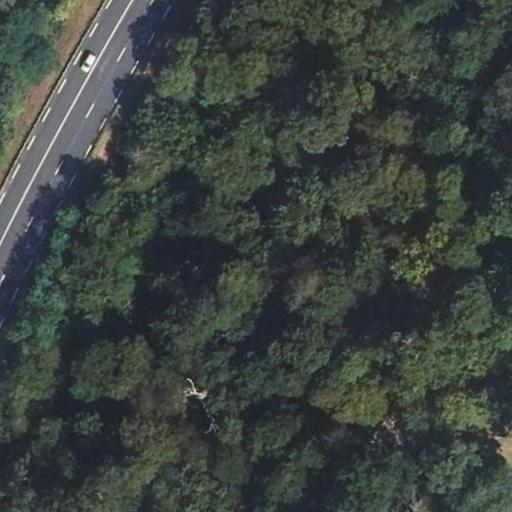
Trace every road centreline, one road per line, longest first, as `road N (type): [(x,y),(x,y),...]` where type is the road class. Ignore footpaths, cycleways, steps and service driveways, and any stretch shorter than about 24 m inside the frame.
road 1 (track): [(323,511),(471,289),(511,252)]
road 2 (primary): [(0,270),(145,0)]
